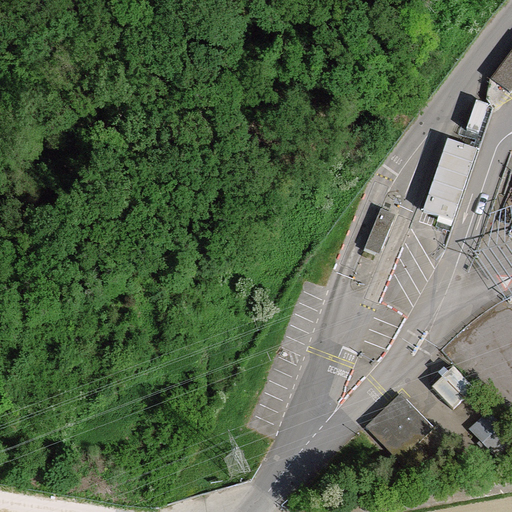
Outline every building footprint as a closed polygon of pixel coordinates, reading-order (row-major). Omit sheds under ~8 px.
[(511,58),(498,79),(511,88),(511,58)] [(451,143),(424,210),(456,221),(482,151),(451,143)] [(383,253),(401,213),(388,207),(370,247),(383,253)] [(432,388),(453,410),(474,389),(453,368),(432,388)] [(400,394),(364,430),(412,476),(431,456),(418,443),(434,427),(400,394)] [(492,415),(478,425),(495,450),(509,441),(492,415)]
